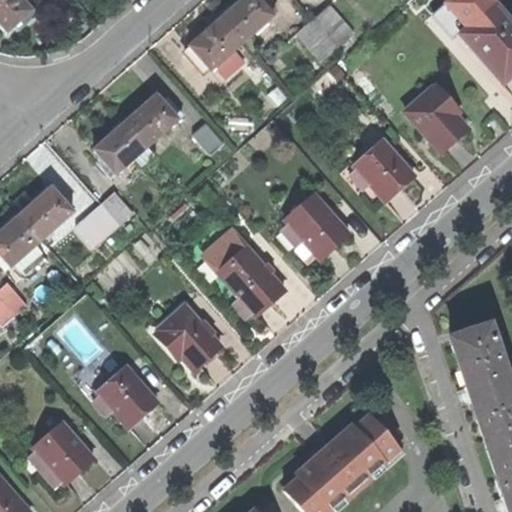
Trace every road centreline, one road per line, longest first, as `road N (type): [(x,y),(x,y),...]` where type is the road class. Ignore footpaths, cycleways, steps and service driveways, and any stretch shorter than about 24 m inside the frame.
road 1 (residential): [(130,511),(511,176)]
road 2 (unclassified): [(176,511),(511,222)]
road 3 (residential): [(64,93),(171,0)]
